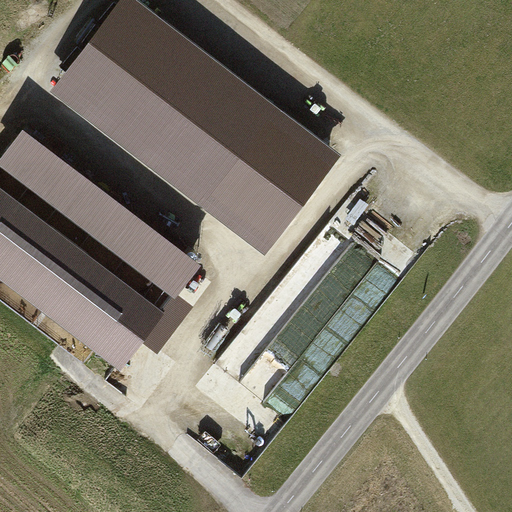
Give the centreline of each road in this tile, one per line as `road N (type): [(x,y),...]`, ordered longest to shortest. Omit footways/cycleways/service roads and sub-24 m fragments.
road 1 (tertiary): [(511,228),(284,511)]
road 2 (track): [(511,211),(230,0)]
road 3 (track): [(467,511),(386,388)]
